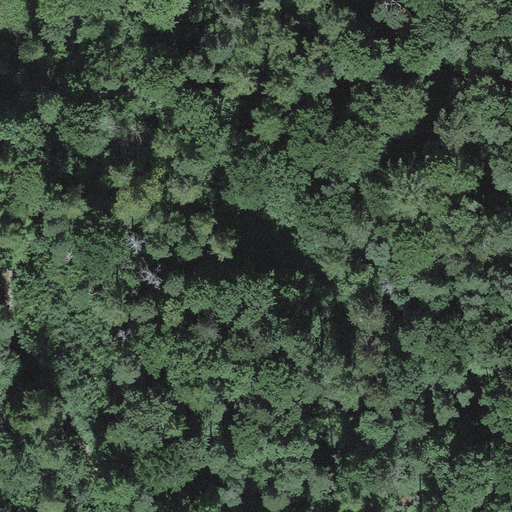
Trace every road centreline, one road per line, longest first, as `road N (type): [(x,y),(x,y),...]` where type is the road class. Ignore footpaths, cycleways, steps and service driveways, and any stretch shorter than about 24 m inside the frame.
road 1 (track): [(26,332),(17,266),(68,87),(78,0)]
road 2 (track): [(26,332),(116,511)]
